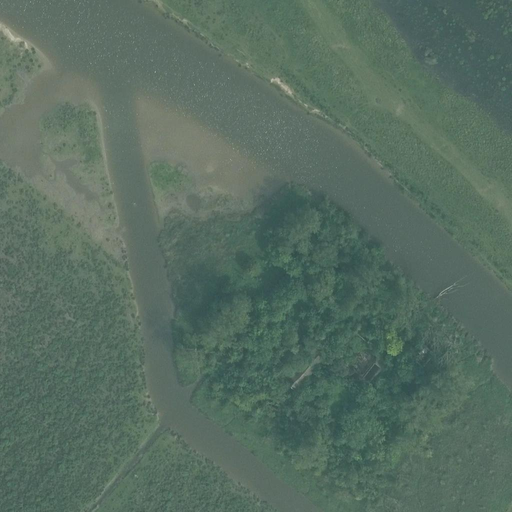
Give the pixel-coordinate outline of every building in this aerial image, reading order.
[(328,239),(314,256),(326,266),(340,249),(328,239)] [(337,275),(350,286),(359,276),(346,265),(337,275)] [(323,357),(311,347),(306,352),(274,326),(246,359),(279,386),(279,385),(292,396),(323,357)] [(388,358),(350,326),(324,357),(362,389),(388,358)] [(420,340),(406,357),(414,362),(415,360),(422,366),(434,351),(420,340)]
